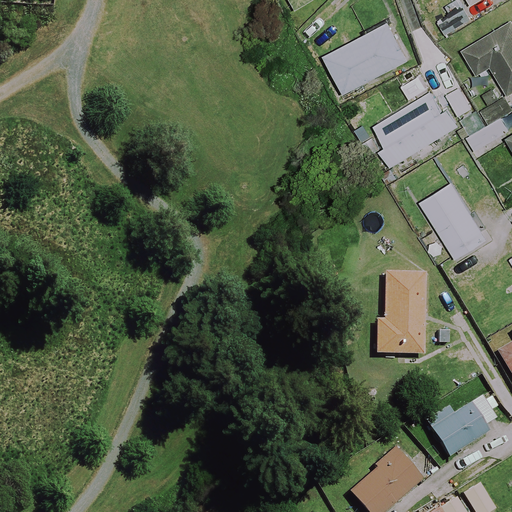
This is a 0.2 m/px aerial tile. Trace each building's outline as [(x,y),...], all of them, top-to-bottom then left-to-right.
[(312,0),(292,0),(297,9),(312,0)] [(471,20),(457,0),(454,0),(446,5),(451,14),(439,22),(447,35),(471,20)] [(511,93),(511,21),(463,52),(478,76),(491,68),(508,96),(511,93)] [(408,61),(389,23),(326,54),(345,92),(408,61)] [(461,86),(444,97),(457,118),(475,107),(461,86)] [(455,128),(431,90),(374,125),(386,145),(381,149),(392,167),(455,128)] [(487,240),(452,183),(421,202),(456,259),(487,240)] [(421,274),(381,274),(381,319),(373,319),(373,355),(420,356),(421,274)] [(511,386),(511,330),(488,344),(511,386)] [(499,424),(481,396),(450,416),(445,408),(423,423),(445,458),(499,424)] [(383,511),(420,479),(394,450),(346,493),(362,511),(383,511)] [(489,511),(492,510),(476,484),(460,495),(470,511),(489,511)] [(462,511),(455,499),(437,509),(439,511),(462,511)]
